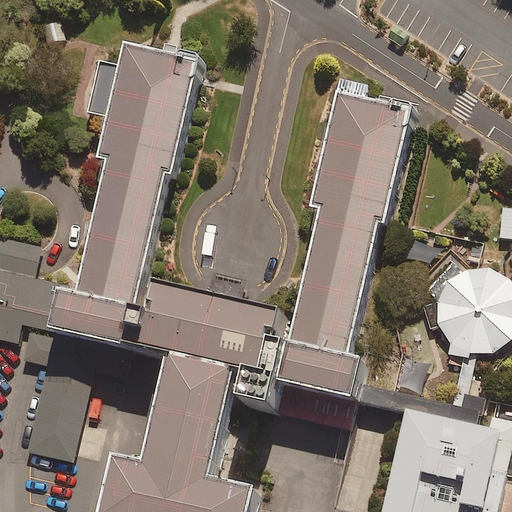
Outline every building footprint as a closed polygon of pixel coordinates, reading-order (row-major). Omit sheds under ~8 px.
[(131,466),(120,511),(275,511),(278,501),(232,491),(258,383),(376,410),(380,391),(384,374),(361,369),(393,230),(402,233),(428,120),(428,117),(379,106),(351,99),(324,216),(332,218),(316,286),(309,317),(308,322),(271,313),(241,306),(222,302),(216,300),(154,286),(155,280),(165,240),(178,182),(185,183),(211,70),(181,63),(138,53),(112,165),(121,167),(89,304),(79,302),(70,340),(188,368),(164,473),(131,466)] [(0,362),(0,361),(4,344),(27,350),(32,331),(66,339),(75,300),(77,292),(43,284),(44,280),(50,253),(11,244),(3,275),(0,274),(0,362)] [(511,279),(502,274),(488,272),(473,275),(461,283),(451,294),(446,307),(445,322),(449,335),(458,347),(455,358),(471,362),(460,410),(472,413),(475,399),(483,360),(498,360),(511,355),(511,353),(511,279)] [(34,455),(81,466),(108,353),(38,336),(35,352),(31,365),(54,371),(34,455)] [(460,410),(380,391),(376,410),(413,419),(391,511),(508,511),(511,501),(511,406),(498,404),(484,401),(475,399),(472,413),(460,410)]
